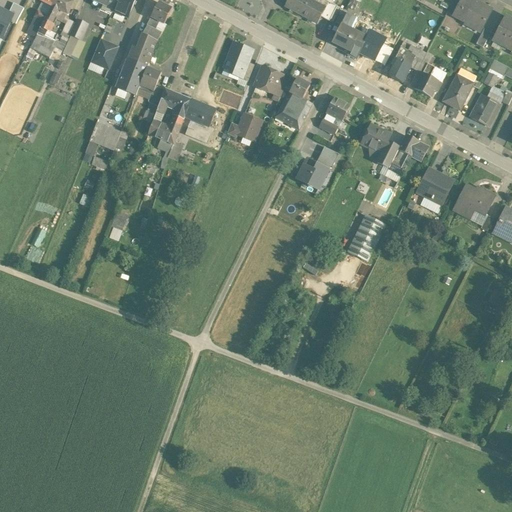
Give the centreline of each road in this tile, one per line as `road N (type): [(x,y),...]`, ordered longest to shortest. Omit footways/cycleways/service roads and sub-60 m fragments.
road 1 (track): [(511,461),(0,271)]
road 2 (residential): [(199,0),(492,157)]
road 3 (track): [(201,342),(283,179)]
road 4 (track): [(201,342),(141,511)]
